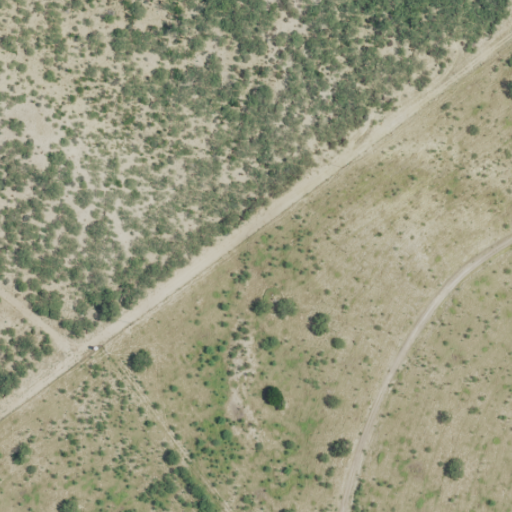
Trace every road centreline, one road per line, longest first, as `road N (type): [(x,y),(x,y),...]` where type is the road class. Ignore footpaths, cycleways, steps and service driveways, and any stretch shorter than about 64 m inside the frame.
road 1 (residential): [(0,455),(511,76)]
road 2 (track): [(391,511),(458,349),(511,301)]
